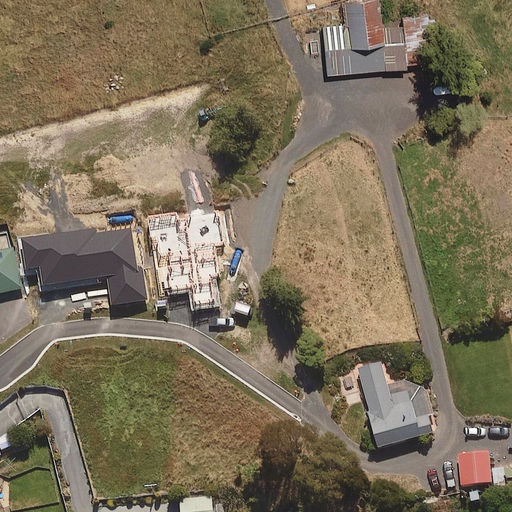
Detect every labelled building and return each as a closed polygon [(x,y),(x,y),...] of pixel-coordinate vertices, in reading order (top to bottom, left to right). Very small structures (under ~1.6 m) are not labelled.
[(323,30),(328,76),(433,66),(428,15),(402,17),(403,28),(383,30),(379,0),(374,0),(344,3),(347,28),(323,30)] [(96,228),(22,239),(26,268),(39,266),(42,286),(107,276),(112,304),(147,299),(142,268),(138,268),(132,227),(97,233),(96,228)] [(0,293),(23,289),(14,250),(0,252),(0,293)] [(434,418),(427,392),(420,387),(410,383),(398,382),(387,385),(381,363),(358,369),(379,448),(433,434),(430,419),(434,418)] [(491,451),(459,453),(462,486),(493,483),(491,451)] [(213,511),(211,494),(180,497),(181,511),(213,511)]
